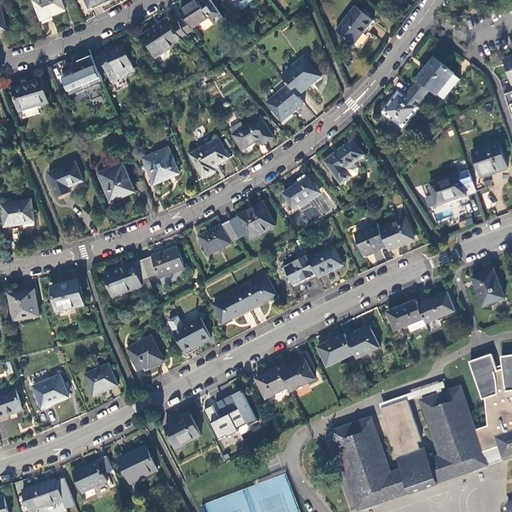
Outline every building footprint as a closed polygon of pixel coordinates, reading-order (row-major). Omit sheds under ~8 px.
[(61,0),(36,0),(34,1),(42,21),(66,11),(61,0)] [(185,18),(179,23),(187,35),(194,31),(193,30),(201,24),(201,23),(210,17),(216,26),(225,20),(215,5),(210,0),(201,0),(199,1),(198,0),(181,12),(185,18)] [(234,0),(241,8),(250,0),(234,0)] [(473,0),(470,0),(465,6),(471,10),(477,3),(473,0)] [(355,45),(374,21),(355,6),(336,31),(355,45)] [(169,48),(188,36),(187,35),(179,23),(178,22),(171,26),(167,20),(142,36),(154,55),(168,46),(169,48)] [(124,45),(94,58),(100,71),(107,69),(110,75),(132,65),(124,45)] [(511,55),(503,59),(511,84),(511,55)] [(305,57),(281,76),(289,85),(297,95),(321,76),(305,57)] [(93,75),(100,72),(100,71),(94,58),(67,70),(79,99),(100,90),(93,75)] [(418,82),(413,88),(424,97),(431,88),(444,98),(460,79),(455,75),(455,74),(436,58),(417,81),(418,82)] [(134,70),(132,65),(110,75),(112,82),(125,77),(126,74),(134,70)] [(42,79),(13,87),(20,111),(49,103),(42,79)] [(283,120),(304,103),(297,95),(289,85),(268,102),(283,120)] [(402,127),(425,98),(424,97),(413,88),(411,87),(404,96),(399,92),(383,111),(402,127)] [(230,129),(243,150),(260,139),(264,144),(273,137),(261,118),(245,127),(242,122),(230,129)] [(218,139),(190,155),(204,178),(216,172),(214,168),(230,158),(218,139)] [(353,140),(325,162),(342,185),(352,177),(346,169),(353,164),(365,155),(353,140)] [(498,142),(472,151),(481,177),(507,167),(498,142)] [(169,147),(143,158),(154,184),(180,173),(169,147)] [(76,162),(49,173),(59,196),(72,191),(70,187),(84,181),(76,162)] [(134,190),(123,163),(99,173),(110,200),(134,190)] [(354,165),(353,164),(346,169),(352,177),(353,178),(358,176),(358,168),(354,165)] [(437,205),(476,192),(469,169),(430,183),(437,205)] [(308,178),(284,194),(294,209),(318,192),(308,178)] [(31,201),(2,205),(5,227),(25,224),(26,227),(35,225),(31,201)] [(264,203),(231,220),(240,238),(249,233),(252,239),(276,226),(264,203)] [(431,208),(434,218),(445,215),(442,205),(431,208)] [(406,218),(380,228),(387,245),(389,249),(414,238),(406,218)] [(209,255),(240,238),(231,220),(199,236),(209,255)] [(371,251),(387,245),(380,228),(378,222),(354,233),(362,250),(369,247),(371,251)] [(333,246),(309,258),(317,274),(319,277),(342,265),(333,246)] [(178,247),(143,260),(150,278),(158,275),(160,278),(186,268),(178,247)] [(294,285),(317,274),(309,258),(305,250),(297,254),(300,259),(285,267),(294,285)] [(145,291),(153,288),(150,278),(143,260),(105,274),(113,296),(143,285),(145,291)] [(504,297),(494,269),(473,278),(484,305),(504,297)] [(266,276),(240,289),(250,309),(276,295),(266,276)] [(79,280),(53,287),(58,311),(85,305),(79,280)] [(35,289),(10,294),(15,320),(40,316),(35,289)] [(224,323),(250,309),(240,289),(213,303),(224,323)] [(448,293),(419,305),(424,318),(427,323),(455,311),(448,293)] [(410,324),(424,318),(419,305),(417,300),(388,312),(396,330),(410,324)] [(200,317),(174,331),(185,351),(211,337),(200,317)] [(412,331),(427,324),(427,323),(424,318),(410,324),(412,331)] [(370,327),(347,338),(355,354),(357,358),(380,347),(370,327)] [(328,366),(355,354),(347,338),(345,334),(318,347),(328,366)] [(151,336),(127,348),(139,370),(148,365),(150,367),(163,360),(151,336)] [(511,354),(501,356),(503,369),(498,370),(492,354),(470,361),(483,399),(486,399),(488,426),(475,430),(460,387),(443,393),(438,395),(421,400),(440,457),(463,448),(472,472),(489,467),(483,451),(491,448),(492,446),(498,444),(503,461),(511,458),(511,354)] [(306,359),(281,372),(289,388),(291,392),(316,380),(306,359)] [(110,364),(85,374),(95,396),(119,386),(110,364)] [(267,399),(289,388),(281,372),(278,367),(256,378),(267,399)] [(60,376),(34,387),(43,408),(69,397),(60,376)] [(443,382),(381,405),(382,409),(407,400),(408,400),(436,390),(438,395),(443,393),(441,388),(445,387),(443,382)] [(0,417),(23,409),(16,388),(0,392),(0,417)] [(224,400),(238,428),(258,419),(243,390),(224,400)] [(238,428),(224,400),(205,410),(220,440),(228,435),(229,437),(240,432),(238,428)] [(401,470),(409,494),(410,495),(439,485),(438,484),(430,460),(429,461),(424,448),(420,449),(417,442),(422,441),(408,400),(407,400),(382,409),(390,431),(403,469),(401,470)] [(190,413),(166,426),(177,448),(201,435),(190,413)] [(357,508),(358,511),(379,504),(371,481),(391,473),(372,418),(332,432),(357,508)] [(489,467),(503,461),(498,444),(492,446),(491,448),(483,451),(489,467)] [(159,469),(147,445),(139,449),(140,451),(121,461),(131,481),(147,473),(149,474),(159,469)] [(438,484),(472,472),(463,448),(440,457),(430,460),(438,484)] [(105,474),(114,470),(107,456),(73,471),(82,493),(108,481),(105,474)] [(379,504),(409,494),(401,470),(391,473),(371,481),(379,504)] [(56,478),(24,490),(31,511),(36,511),(39,511),(38,509),(46,506),(48,511),(65,505),(56,478)] [(0,511),(9,511),(5,496),(0,497),(0,511)]
